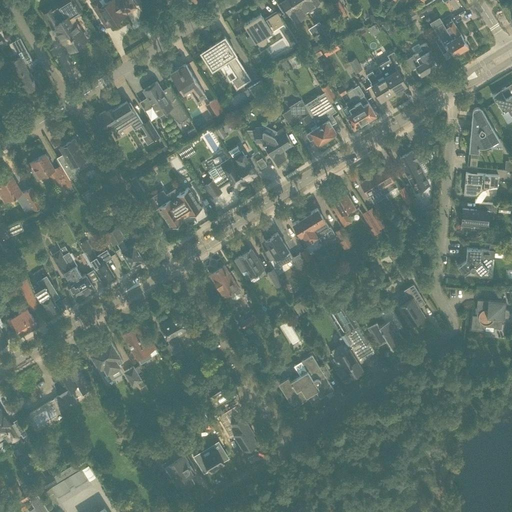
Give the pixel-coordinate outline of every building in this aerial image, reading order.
[(54,13),(46,18),(54,29),(62,41),(60,42),(66,52),(86,39),(71,17),(80,12),(72,0),(65,0),(52,9),(54,13)] [(99,0),(93,0),(90,2),(104,24),(104,23),(107,21),(109,24),(110,24),(136,7),(131,0),(108,0),(102,4),(99,0)] [(296,0),(281,0),(277,3),(282,11),(286,9),(292,18),(293,20),(293,21),(294,20),(304,14),(305,13),(305,12),(304,11),(296,0)] [(296,0),(304,11),(305,12),(319,3),(317,0),(296,0)] [(413,6),(413,7),(415,11),(425,5),(422,0),(413,6)] [(339,1),(333,4),(339,14),(338,14),(340,18),(346,15),(344,11),(344,10),(339,1)] [(415,11),(413,7),(404,13),(409,22),(419,16),(415,11)] [(253,17),(243,24),(255,42),(257,41),(258,43),(262,44),(267,41),(268,37),(267,35),(277,28),(285,41),(291,37),(283,24),(284,23),(277,11),(264,19),(263,17),(256,21),(253,17)] [(340,19),(345,29),(348,27),(343,17),(340,19)] [(345,29),(340,19),(333,23),(340,35),(347,31),(345,29)] [(452,20),(446,24),(448,26),(446,27),(442,21),(433,27),(444,44),(446,42),(453,54),(468,46),(452,20)] [(319,21),(313,25),(316,29),(322,26),(319,21)] [(324,41),(320,36),(319,34),(314,37),(319,44),(324,41)] [(201,51),(212,68),(226,59),(236,76),(231,79),(236,87),(250,78),(234,54),(235,53),(225,36),(201,51)] [(31,59),(20,37),(11,42),(19,57),(10,61),(21,82),(26,91),(35,85),(24,63),(31,59)] [(422,49),(405,59),(412,71),(416,68),(417,69),(418,71),(420,74),(437,64),(432,56),(428,50),(430,49),(425,42),(419,45),(422,49)] [(326,55),(331,52),(326,44),(321,47),(326,55)] [(300,52),(305,62),(312,58),(310,55),(314,53),(316,56),(321,53),(316,45),(300,52)] [(405,84),(400,75),(396,69),(394,66),(400,63),(393,50),(387,54),(389,59),(377,66),(380,71),(380,70),(381,71),(393,91),(405,84)] [(355,57),(349,61),(355,72),(361,69),(355,57)] [(287,60),(281,63),(285,70),(291,67),(287,60)] [(185,63),(170,73),(175,81),(183,93),(190,88),(197,99),(200,97),(201,99),(206,96),(204,93),(185,63)] [(380,70),(380,71),(374,74),(371,70),(365,74),(380,99),(393,91),(381,71),(380,70)] [(244,90),(251,100),(267,89),(261,79),(244,90)] [(143,89),(143,90),(146,95),(158,115),(167,109),(169,113),(171,111),(175,118),(176,117),(179,122),(188,117),(171,89),(170,89),(171,90),(164,93),(157,81),(156,81),(143,89)] [(328,83),(322,87),(324,92),(331,101),(337,98),(328,83)] [(343,86),(338,89),(341,94),(346,91),(343,86)] [(506,86),(492,95),(502,111),(507,108),(510,113),(511,112),(511,93),(510,94),(506,86)] [(359,98),(357,95),(352,88),(346,92),(351,98),(364,120),(369,118),(374,115),(374,114),(375,114),(364,95),(359,98)] [(331,101),(324,92),(317,96),(321,101),(308,109),(311,114),(314,119),(318,125),(326,139),(336,132),(331,124),(336,121),(331,113),(329,110),(334,107),(331,101)] [(216,97),(209,101),(216,113),(223,109),(216,97)] [(290,108),(282,113),(289,124),(300,117),(308,129),(301,133),(305,140),(310,137),(315,145),(326,139),(318,125),(314,119),(308,109),(301,98),(297,101),(299,105),(292,109),(291,108),(290,108)] [(364,120),(351,98),(345,102),(350,112),(346,114),(354,127),(355,126),(357,126),(359,125),(359,123),(364,120)] [(110,107),(105,110),(97,115),(106,128),(112,124),(117,131),(131,122),(131,123),(132,123),(134,126),(142,121),(136,112),(131,104),(130,104),(129,105),(127,101),(112,110),(110,107)] [(472,112),(470,130),(468,150),(478,151),(478,146),(485,146),(499,138),(482,110),(480,108),(477,107),(475,108),(473,109),(472,112)] [(149,119),(143,123),(142,124),(149,135),(150,134),(152,137),(151,137),(153,140),(160,136),(149,119)] [(220,124),(214,128),(218,136),(224,132),(220,124)] [(195,127),(188,132),(192,137),(198,133),(195,127)] [(292,144),(287,135),(282,128),(276,132),(277,135),(273,138),(262,133),(262,127),(253,127),(254,141),(261,141),(265,143),(264,143),(265,145),(263,146),(264,148),(265,149),(267,149),(276,163),(285,158),(280,151),(292,144)] [(63,156),(58,160),(70,179),(78,174),(77,171),(79,169),(76,164),(85,159),(86,161),(89,159),(79,142),(77,143),(74,138),(60,147),(64,154),(63,156)] [(189,141),(177,149),(182,157),(195,149),(189,141)] [(238,144),(228,151),(230,155),(246,180),(256,173),(238,144)] [(411,150),(398,158),(416,190),(429,183),(429,182),(418,162),(430,155),(424,144),(412,151),(411,150)] [(54,168),(50,162),(45,153),(29,163),(38,178),(47,173),(50,177),(53,176),(61,190),(64,196),(74,190),(70,185),(72,184),(60,165),(54,168)] [(221,175),(213,179),(216,185),(228,178),(228,179),(230,177),(235,185),(237,184),(238,187),(240,186),(242,186),(245,184),(245,182),(247,181),(246,180),(230,155),(215,165),(221,175)] [(470,157),(469,165),(477,166),(477,158),(470,157)] [(385,166),(372,173),(383,191),(385,193),(397,185),(385,166)] [(476,176),(465,172),(463,194),(478,195),(481,191),(486,188),(491,186),(497,185),(498,174),(476,173),(476,176)] [(383,191),(372,173),(360,181),(371,199),(383,191)] [(21,191),(17,184),(12,176),(0,182),(0,193),(4,201),(8,199),(9,199),(16,195),(21,204),(28,200),(33,209),(42,204),(31,187),(23,192),(22,190),(21,191)] [(190,181),(198,194),(203,191),(202,190),(194,178),(190,181)] [(212,197),(220,191),(213,179),(204,185),(212,197)] [(405,186),(399,189),(401,192),(406,203),(413,200),(405,186)] [(147,199),(144,202),(150,212),(150,211),(158,206),(159,208),(158,210),(162,216),(164,216),(171,226),(182,219),(181,218),(188,213),(189,215),(201,207),(198,202),(199,201),(196,196),(194,196),(188,187),(159,205),(157,202),(158,202),(157,201),(157,202),(155,199),(156,199),(155,198),(149,202),(147,199)] [(92,190),(82,196),(86,202),(96,196),(96,195),(92,190)] [(356,208),(350,199),(345,190),(332,198),(336,204),(332,206),(344,224),(351,220),(347,213),(356,208)] [(496,203),(480,202),(479,210),(462,208),(460,231),(461,231),(461,225),(487,227),(488,211),(496,212),(496,203)] [(58,205),(42,211),(45,219),(61,213),(58,205)] [(372,207),(366,211),(375,225),(378,229),(383,225),(372,207)] [(306,215),(304,215),(313,228),(318,237),(326,232),(329,236),(334,233),(330,226),(328,227),(317,208),(310,212),(310,211),(305,214),(306,215)] [(45,219),(42,211),(29,216),(32,223),(45,219)] [(366,211),(361,214),(370,228),(375,225),(366,211)] [(299,219),(292,223),(300,236),(297,238),(303,247),(309,244),(308,243),(318,237),(313,228),(304,215),(303,216),(303,215),(298,218),(299,219)] [(4,226),(7,233),(8,236),(15,233),(14,230),(20,228),(19,226),(21,225),(19,220),(4,226)] [(2,222),(0,222),(0,233),(3,239),(8,236),(2,222)] [(126,247),(121,238),(124,236),(117,225),(105,232),(112,243),(116,241),(119,248),(116,250),(121,259),(125,257),(130,265),(136,261),(137,262),(140,260),(140,258),(142,257),(139,253),(145,250),(144,248),(148,245),(143,238),(139,240),(139,239),(130,245),(126,247)] [(341,240),(346,237),(341,228),(336,231),(341,240)] [(269,247),(264,251),(270,260),(272,258),(278,267),(293,258),(277,232),(271,236),(270,235),(265,238),(266,239),(264,240),(269,247)] [(86,239),(78,244),(83,251),(93,268),(95,267),(104,281),(114,275),(105,261),(111,257),(110,255),(106,249),(100,253),(101,255),(97,257),(96,255),(86,239)] [(489,249),(476,248),(466,247),(465,259),(457,265),(464,273),(479,275),(491,264),(493,250),(508,251),(509,245),(489,243),(489,249)] [(246,278),(250,275),(257,271),(260,277),(266,273),(263,268),(256,257),(251,248),(238,256),(234,258),(240,267),(246,278)] [(68,250),(61,255),(69,268),(85,293),(94,287),(85,274),(82,276),(75,265),(77,264),(68,250)] [(300,253),(305,262),(310,259),(304,250),(299,253),(300,253)] [(14,251),(8,253),(11,259),(17,257),(14,251)] [(83,251),(80,252),(91,270),(93,268),(83,251)] [(300,253),(293,258),(300,269),(307,265),(305,262),(300,253)] [(69,268),(61,255),(61,254),(53,259),(62,274),(64,272),(70,282),(67,284),(76,298),(85,293),(69,268)] [(240,291),(229,274),(224,265),(210,274),(223,296),(229,292),(232,296),(236,298),(239,296),(240,291)] [(39,284),(33,288),(44,306),(49,314),(59,308),(54,300),(54,299),(59,297),(60,296),(53,286),(46,274),(42,267),(32,273),(37,280),(39,284)] [(404,271),(409,278),(414,275),(410,267),(404,271)] [(276,287),(282,284),(272,268),(267,272),(276,287)] [(26,278),(18,281),(30,310),(31,309),(38,306),(26,278)] [(404,299),(397,303),(398,305),(397,306),(403,315),(408,323),(412,321),(413,323),(417,321),(425,316),(420,309),(419,307),(416,303),(423,299),(413,284),(405,289),(403,290),(407,297),(404,299)] [(488,298),(487,300),(477,299),(476,307),(477,307),(476,315),(472,314),(470,329),(485,330),(485,326),(493,326),(493,327),(501,328),(502,317),(506,318),(508,317),(509,316),(509,315),(508,309),(505,308),(505,300),(488,298)] [(307,310),(300,301),(293,306),(299,315),(307,310)] [(362,360),(369,356),(363,345),(369,341),(354,317),(351,319),(342,305),(332,311),(344,332),(341,334),(342,335),(338,338),(345,349),(332,357),(337,365),(334,367),(338,374),(345,370),(350,378),(358,374),(357,372),(362,369),(357,360),(360,358),(362,360)] [(400,321),(395,313),(390,305),(379,312),(384,321),(370,330),(372,334),(377,342),(383,338),(390,350),(397,345),(397,344),(403,340),(394,325),(400,321)] [(36,323),(31,314),(27,308),(8,320),(12,327),(15,324),(20,332),(36,323)] [(254,315),(249,318),(240,323),(243,328),(257,320),(254,315)] [(181,348),(175,337),(188,330),(181,317),(172,322),(170,319),(159,325),(166,339),(167,338),(169,343),(164,346),(169,355),(181,348)] [(289,319),(280,324),(291,344),(300,339),(289,319)] [(147,339),(143,332),(138,324),(122,333),(140,362),(152,356),(149,351),(155,347),(149,338),(147,339)] [(111,341),(90,353),(95,361),(93,362),(101,375),(107,372),(108,374),(122,365),(120,362),(123,361),(119,356),(120,355),(111,341)] [(289,377),(287,378),(278,384),(290,403),(296,399),(299,404),(308,398),(306,396),(315,390),(319,398),(333,389),(311,354),(300,360),(306,370),(290,380),(289,377)] [(212,360),(194,372),(197,377),(216,365),(212,360)] [(61,393),(54,398),(61,410),(84,396),(82,393),(78,386),(86,381),(75,364),(55,376),(57,380),(54,381),(61,393)] [(133,366),(124,372),(129,381),(133,378),(136,383),(137,383),(140,387),(144,384),(135,369),(133,366)] [(192,380),(187,383),(187,384),(193,394),(194,395),(199,391),(192,380)] [(214,382),(200,391),(206,401),(220,393),(214,382)] [(193,394),(187,384),(183,386),(183,388),(180,390),(186,398),(193,394)] [(151,408),(150,409),(154,416),(155,415),(162,411),(157,404),(151,408)] [(0,430),(1,432),(7,442),(12,439),(17,436),(21,433),(14,422),(10,424),(1,409),(0,409),(0,430)] [(230,422),(229,422),(235,431),(231,433),(232,433),(242,450),(252,444),(254,443),(256,442),(251,434),(253,434),(250,429),(248,430),(247,427),(248,426),(241,415),(230,422)] [(203,456),(202,456),(211,471),(217,468),(216,466),(224,461),(223,459),(221,456),(227,452),(218,439),(208,445),(212,450),(203,456)] [(173,461),(165,466),(168,470),(171,476),(170,477),(172,480),(173,479),(180,489),(187,485),(193,481),(190,475),(195,472),(184,454),(173,461)] [(74,463),(53,476),(57,482),(64,478),(68,476),(79,469),(74,463)] [(79,469),(68,476),(75,487),(88,479),(81,468),(79,469)] [(45,476),(31,485),(32,486),(37,494),(38,494),(45,489),(51,486),(57,482),(53,476),(51,473),(45,476)] [(71,489),(64,478),(57,482),(51,486),(58,497),(71,489)] [(18,486),(10,491),(17,503),(19,505),(37,494),(32,486),(22,492),(18,486)] [(38,494),(37,494),(29,499),(37,511),(44,511),(48,510),(38,494)]
